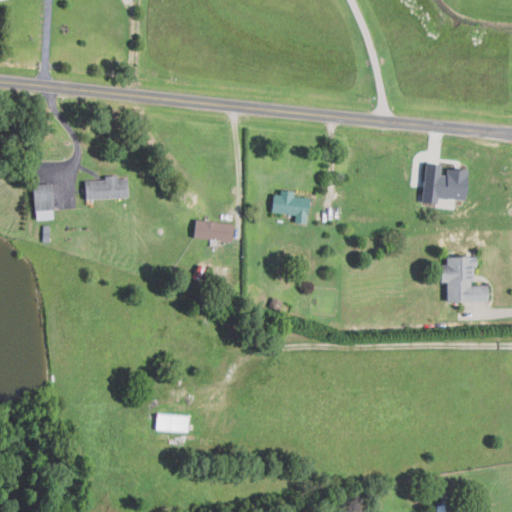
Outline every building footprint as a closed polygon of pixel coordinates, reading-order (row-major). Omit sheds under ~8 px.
[(464,199),(467,169),(442,166),(442,163),(424,161),(421,201),(437,203),(437,196),(464,199)] [(128,197),(127,177),(118,178),(118,174),(105,175),(105,179),(84,180),(85,198),(128,197)] [(34,219),(53,218),(52,182),(33,183),(34,219)] [(272,191),(271,212),(295,213),(294,221),(307,222),(309,196),(293,196),(293,191),(272,191)] [(231,241),(234,223),(196,218),(193,236),(231,241)] [(446,300),(486,299),(486,283),(473,283),(473,255),(445,256),(445,263),(438,264),(439,281),(446,280),(446,300)] [(187,413),(156,412),(155,428),(187,429),(187,413)]
